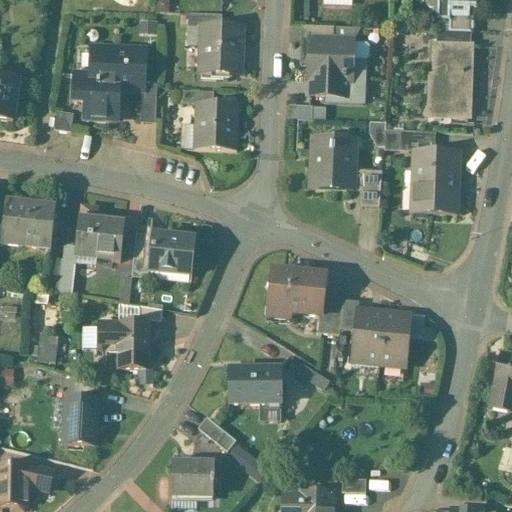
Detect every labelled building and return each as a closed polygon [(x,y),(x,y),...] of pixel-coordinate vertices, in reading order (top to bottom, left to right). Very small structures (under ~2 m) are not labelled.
[(427,0),(425,2),(425,5),(430,9),(432,10),(432,22),(449,22),(449,18),(473,19),(473,16),(483,6),(483,4),(479,0),(427,0)] [(221,17),(188,16),(187,29),(205,30),(205,28),(221,29),(221,17)] [(473,19),(449,18),(449,22),(448,34),(470,35),(472,35),(473,19)] [(221,29),(205,28),(205,30),(204,47),(201,47),(200,75),(239,76),(240,30),(221,29)] [(333,30),(303,29),(303,43),(309,43),(310,42),(333,42),(333,30)] [(448,34),(436,33),(435,47),(470,48),(470,35),(448,34)] [(333,42),(310,42),(309,43),(309,65),(307,66),(306,84),(309,85),(308,99),(327,99),(328,82),(341,82),(341,83),(343,85),(344,85),(344,88),(346,88),(346,86),(347,64),(352,64),(353,43),(333,42)] [(435,47),(434,47),(433,78),(429,78),(428,107),(450,108),(449,120),(469,121),(471,48),(470,48),(435,47)] [(144,53),(91,50),(90,77),(74,77),(73,104),(85,105),(85,122),(116,123),(118,91),(141,92),(142,92),(143,86),(144,53)] [(0,80),(0,123),(12,125),(18,83),(0,80)] [(157,87),(143,86),(142,92),(141,92),(140,125),(155,126),(157,87)] [(213,95),(182,94),(181,107),(195,107),(195,106),(212,106),(213,95)] [(212,106),(195,106),(195,107),(194,152),(236,154),(238,107),(212,106)] [(73,117),(57,114),(54,133),(70,136),(73,117)] [(435,136),(400,134),(399,154),(408,155),(408,150),(434,149),(435,136)] [(354,143),(312,142),(310,191),(352,193),(354,143)] [(459,156),(412,154),(412,174),(417,174),(415,214),(410,214),(410,216),(457,217),(458,195),(454,195),(454,185),(458,185),(459,156)] [(381,175),(361,174),(360,210),(378,211),(381,175)] [(54,212),(6,207),(6,208),(2,237),(2,246),(22,248),(22,244),(50,247),(54,212)] [(123,227),(94,224),(96,211),(81,210),(80,223),(78,222),(75,249),(74,259),(76,259),(76,255),(96,257),(95,262),(120,264),(123,227)] [(152,238),(135,236),(132,268),(148,270),(152,238)] [(194,243),(152,238),(148,270),(148,274),(190,279),(194,243)] [(75,249),(64,248),(62,262),(58,295),(71,297),(76,259),(74,259),(75,249)] [(62,262),(47,261),(44,293),(58,295),(62,262)] [(290,276),(272,274),(269,308),(268,308),(267,321),(289,323),(289,316),(319,319),(320,319),(322,301),(323,288),(324,288),(325,279),(303,277),(303,275),(302,275),(302,277),(291,276),(291,274),(290,274),(290,276)] [(343,303),(322,301),(320,319),(319,319),(317,336),(339,339),(340,333),(343,303)] [(359,305),(343,303),(340,333),(355,334),(357,313),(358,313),(359,305)] [(3,306),(2,347),(21,347),(22,307),(3,306)] [(162,313),(138,309),(136,321),(160,325),(162,313)] [(383,318),(358,315),(358,313),(357,313),(355,334),(351,365),(352,366),(352,363),(378,366),(383,318)] [(409,321),(383,318),(378,366),(404,369),(403,371),(404,371),(410,319),(409,319),(409,321)] [(118,326),(99,326),(98,356),(118,356),(118,326)] [(149,327),(118,326),(118,356),(118,371),(148,371),(149,327)] [(32,361),(55,364),(59,338),(36,335),(32,361)] [(511,360),(501,358),(494,391),(490,411),(511,415),(511,360)] [(0,367),(0,385),(12,387),(14,370),(0,367)] [(280,373),(229,373),(229,408),(280,408),(280,373)] [(96,403),(65,401),(65,403),(70,404),(69,419),(64,418),(62,446),(94,448),(96,403)] [(225,436),(206,421),(198,432),(216,447),(225,436)] [(214,465),(172,465),(171,499),(212,500),(212,488),(213,488),(214,465)] [(27,469),(0,468),(0,509),(11,509),(10,511),(22,511),(23,509),(26,509),(27,490),(47,495),(51,475),(27,469)] [(365,482),(341,482),(341,496),(365,496),(365,482)] [(332,511),(333,494),(281,493),(280,511),(332,511)]
